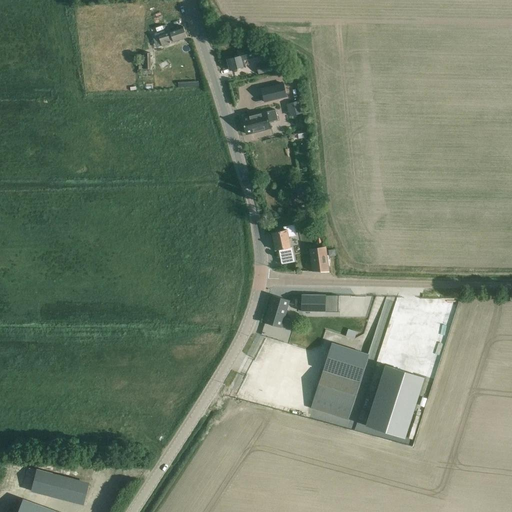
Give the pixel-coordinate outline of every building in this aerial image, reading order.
[(159,35),(158,35),(162,46),(175,42),(178,41),(187,38),(183,27),(174,30),(170,31),(159,35)] [(230,71),(240,69),(246,67),(244,60),(260,56),(258,46),(237,51),(238,56),(227,59),(230,71)] [(150,69),(150,53),(142,53),(142,59),(143,70),(150,69)] [(158,63),(161,70),(171,66),(168,59),(158,63)] [(274,71),(273,63),(257,66),(258,74),(272,72),(274,71)] [(287,97),(284,84),(261,89),(265,102),(287,97)] [(297,100),(285,104),(289,116),(301,113),(297,100)] [(268,123),(277,120),(278,120),(276,110),(242,119),(246,134),(260,131),(269,128),(268,123)] [(295,262),(293,252),(292,247),(291,247),(289,237),(296,236),(294,225),(284,227),(284,231),(272,233),(276,251),(279,250),(282,265),(295,262)] [(329,272),(325,247),(310,249),(313,272),(329,272)] [(302,295),(302,311),(332,312),(337,312),(337,296),(332,296),(302,295)] [(273,296),(265,323),(286,330),(289,320),(284,318),(289,301),(273,296)] [(383,310),(391,311),(392,301),(383,300),(383,310)] [(348,328),(345,336),(353,339),(356,331),(348,328)] [(323,372),(311,408),(347,420),(362,375),(361,375),(362,375),(369,355),(368,355),(358,351),(349,348),(348,348),(341,346),(332,343),(323,372)] [(379,367),(361,424),(399,437),(417,380),(379,367)] [(90,483),(20,466),(14,486),(84,505),(90,483)] [(18,511),(58,511),(23,499),(18,511)]
